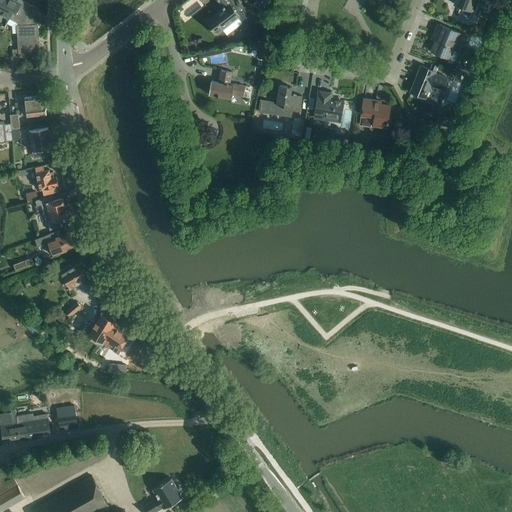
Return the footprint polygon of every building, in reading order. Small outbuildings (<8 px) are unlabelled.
[(16,0),(16,1),(15,0),(0,0),(0,13),(9,18),(12,11),(25,18),(38,8),(22,0),(16,0)] [(222,7),(224,8),(207,21),(216,33),(239,15),(237,12),(243,7),(238,0),(218,0),(223,6),(222,7)] [(474,16),(477,7),(480,0),(455,0),(454,4),(460,6),(457,13),(466,16),(470,18),(471,15),(474,16)] [(40,25),(39,8),(38,8),(25,18),(12,11),(9,18),(18,22),(19,48),(12,49),(13,57),(39,55),(37,26),(40,25)] [(257,36),(260,23),(254,21),(253,24),(250,24),(248,34),(257,36)] [(439,34),(432,51),(441,55),(447,57),(446,59),(452,61),(455,60),(458,54),(456,51),(453,50),(454,45),(460,33),(451,29),(447,27),(438,24),(434,32),(439,34)] [(266,49),(267,43),(250,40),(249,46),(266,49)] [(435,73),(438,65),(432,64),(430,69),(421,65),(411,91),(436,102),(446,78),(435,73)] [(230,84),(232,71),(221,70),(219,77),(221,78),(220,82),(211,81),(212,81),(210,93),(209,93),(209,94),(217,95),(217,96),(219,96),(232,98),(233,95),(243,97),(245,86),(234,84),(233,85),(230,84)] [(300,111),(302,95),(291,94),(292,87),(280,85),(278,94),(277,102),(273,102),(271,111),(273,111),(273,112),(286,114),(286,109),(300,111)] [(340,121),(340,118),(342,110),(343,101),(328,98),(329,92),(319,91),(320,88),(319,88),(319,91),(317,100),(314,117),(340,121)] [(45,105),(44,94),(25,96),(26,107),(27,116),(46,114),(45,105)] [(386,127),(388,115),(390,105),(376,103),(376,100),(364,98),(363,107),(362,114),(362,116),(361,116),(359,125),(371,127),(373,118),(376,119),(375,125),(386,127)] [(20,127),(18,113),(10,114),(11,123),(12,128),(20,127)] [(39,128),(29,130),(32,151),(34,157),(44,156),(43,149),(51,148),(51,146),(53,144),(53,140),(50,139),(48,127),(39,128)] [(45,170),(44,165),(35,167),(40,189),(48,187),(59,185),(57,176),(54,176),(53,171),(50,171),(49,169),(45,170)] [(42,198),(36,200),(38,205),(43,204),(48,222),(57,220),(60,219),(61,217),(66,216),(67,214),(66,211),(64,210),(62,210),(61,206),(63,205),(64,203),(63,198),(61,198),(53,200),(51,195),(42,198)] [(45,235),(35,238),(38,246),(46,243),(50,253),(51,253),(52,253),(53,254),(57,253),(67,249),(74,246),(69,232),(62,235),(56,237),(54,231),(45,235)] [(31,258),(24,261),(26,267),(33,264),(31,258)] [(89,277),(80,262),(72,266),(71,264),(60,269),(70,288),(80,282),(89,277)] [(62,324),(69,319),(68,316),(81,306),(77,302),(57,317),(62,324)] [(105,315),(102,314),(96,322),(91,332),(120,350),(125,342),(128,344),(134,335),(114,322),(114,321),(111,319),(112,319),(112,317),(108,314),(106,314),(105,315)] [(54,345),(58,341),(43,326),(39,330),(54,345)] [(75,405),(57,407),(59,423),(77,421),(75,405)] [(20,437),(16,415),(15,406),(10,407),(11,411),(0,413),(0,423),(3,440),(20,437)] [(36,432),(43,431),(50,430),(48,413),(38,415),(38,417),(34,417),(33,412),(16,415),(20,437),(36,435),(36,432)] [(106,511),(111,510),(97,484),(92,475),(33,508),(34,511),(106,511)] [(0,511),(24,497),(14,478),(0,482),(0,511)] [(164,508),(174,502),(182,497),(172,478),(153,488),(158,497),(142,506),(145,511),(152,511),(163,506),(164,508)]
